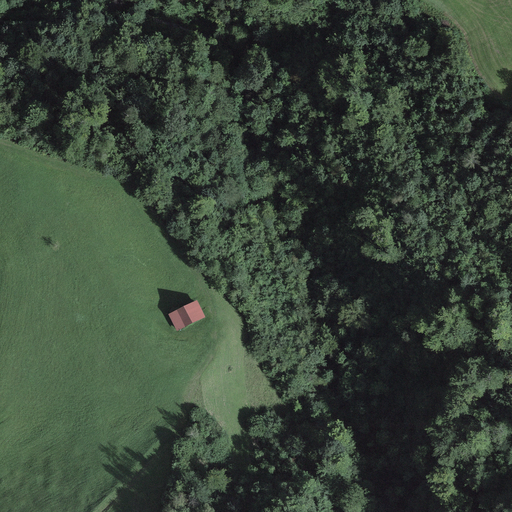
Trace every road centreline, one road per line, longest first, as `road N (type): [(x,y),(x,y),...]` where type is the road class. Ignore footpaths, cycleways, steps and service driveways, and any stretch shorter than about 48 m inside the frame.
road 1 (track): [(0,146),(119,183),(212,299),(218,324),(175,423),(91,511)]
road 2 (trunk): [(511,139),(332,188),(0,241)]
road 3 (track): [(136,0),(133,12),(0,12)]
